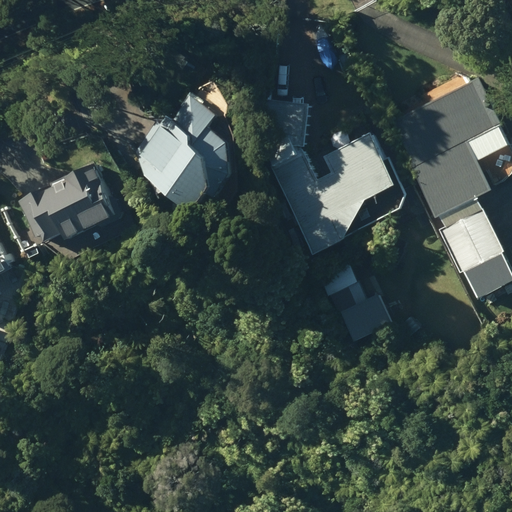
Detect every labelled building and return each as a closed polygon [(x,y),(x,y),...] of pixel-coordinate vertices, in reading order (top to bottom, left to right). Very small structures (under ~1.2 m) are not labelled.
[(415,158),(443,216),(500,188),(477,140),(511,123),(486,74),(398,119),(418,158),(415,158)] [(154,173),(207,211),(218,196),(225,201),(245,173),(239,140),(218,126),(227,112),(198,93),(181,117),(176,113),(169,123),(164,119),(143,149),(154,173)] [(267,148),(322,254),(355,238),(375,199),(406,183),(378,130),(329,154),(338,170),(324,177),(309,148),(303,151),(300,143),(311,144),(315,101),(270,98),(268,141),(277,142),(267,148)] [(49,232),(53,240),(73,230),(76,238),(130,211),(104,160),(25,199),(42,236),(49,232)] [(490,206),(445,228),(468,272),(471,270),(485,298),(511,284),(511,254),(510,250),(511,249),(490,206)] [(0,297),(6,294),(0,281),(0,275),(16,267),(4,242),(5,241),(0,230),(0,297)] [(352,264),(323,279),(342,316),(371,301),(352,264)]
